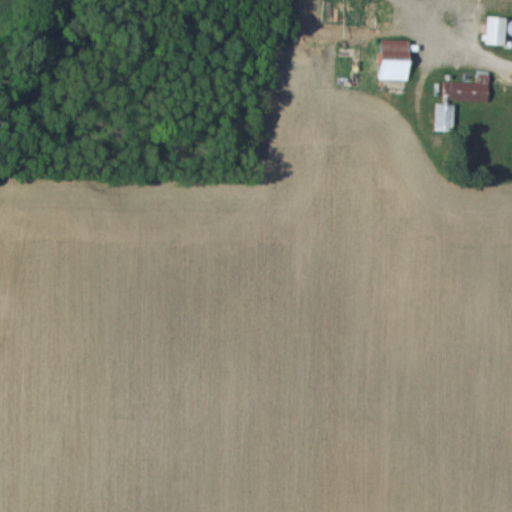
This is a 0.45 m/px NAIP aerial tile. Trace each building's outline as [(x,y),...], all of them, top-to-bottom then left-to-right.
[(384,1),(344,0),(325,0),(324,25),(383,27),(384,1)] [(504,45),(505,17),(486,16),(485,44),(504,45)] [(408,80),(409,40),(381,39),(379,79),(408,80)] [(444,81),(443,98),(488,99),(489,70),(476,70),(476,82),(444,81)] [(454,104),(435,103),(434,130),(453,131),(454,104)]
